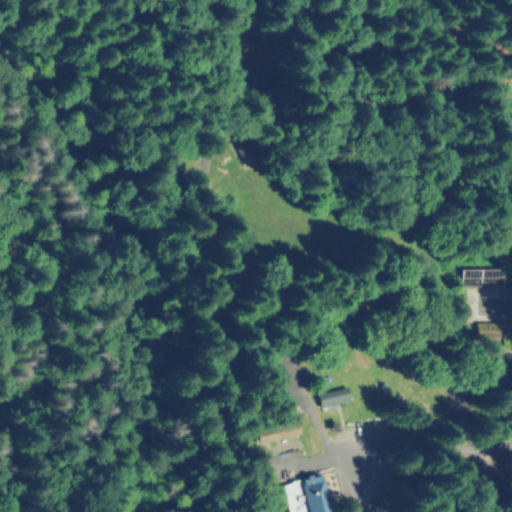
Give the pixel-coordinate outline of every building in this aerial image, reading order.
[(232,148),(241,163),(252,157),(243,142),(232,148)] [(505,283),(448,284),(447,253),(505,252),(505,283)] [(495,339),(464,339),(464,318),(495,318),(495,339)] [(511,368),(492,373),(496,392),(511,388),(511,368)] [(341,401),(310,407),(306,388),(339,383),(341,401)] [(294,431),(255,441),(251,425),(289,415),(294,431)] [(318,473),(325,511),(283,511),(281,500),(272,501),(270,489),(281,487),(280,480),(318,473)]
